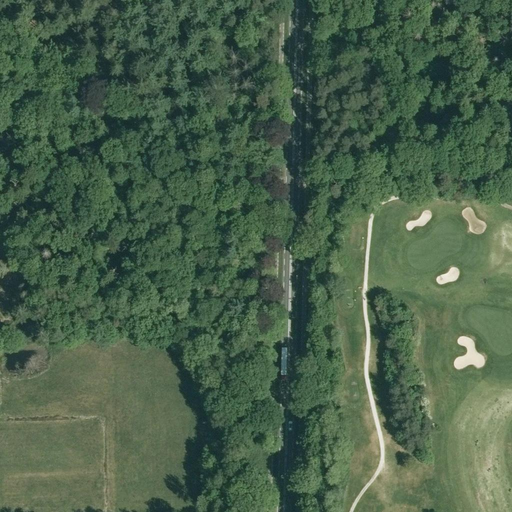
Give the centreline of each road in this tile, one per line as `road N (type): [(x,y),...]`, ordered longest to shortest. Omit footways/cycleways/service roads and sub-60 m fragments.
road 1 (primary): [(282,511),(292,177)]
road 2 (unclassified): [(511,170),(292,177)]
road 3 (primary): [(292,177),(296,0)]
